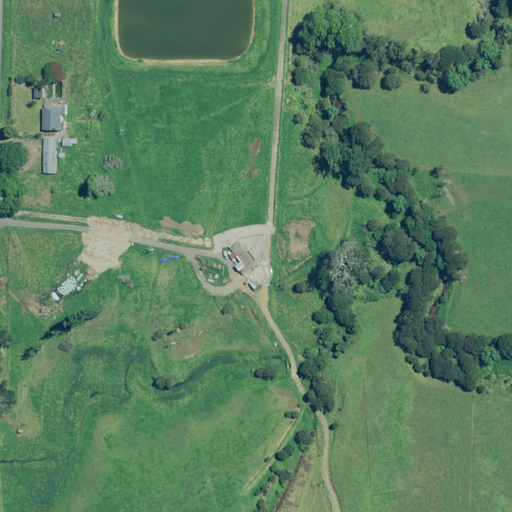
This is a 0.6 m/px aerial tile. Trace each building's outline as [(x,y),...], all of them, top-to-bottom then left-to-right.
[(45,98),(45,88),(36,88),(36,98),(45,98)] [(56,105),(45,105),(44,130),(66,130),(66,122),(63,122),(63,115),(67,115),(67,107),(56,106),(56,105)] [(84,108),(84,109),(84,110),(84,111),(84,112),(84,113),(84,114),(85,115),(86,115),(86,116),(87,116),(88,117),(89,117),(90,117),(91,117),(92,116),(93,116),(94,115),(94,114),(95,113),(95,112),(95,111),(95,110),(95,109),(94,108),(93,107),(92,106),(91,106),(90,105),(89,105),(88,106),(87,106),(86,107),(85,107),(84,108)] [(56,144),(61,144),(61,139),(56,139),(56,137),(44,137),(45,173),(57,173),(56,144)] [(77,143),(77,138),(64,138),(64,146),(72,146),(72,144),(77,143)] [(258,265),(239,241),(225,252),(244,276),(258,265)] [(262,255),(256,246),(250,251),(256,259),(262,255)] [(65,293),(59,285),(46,294),(47,296),(38,304),(42,310),(65,293)]
